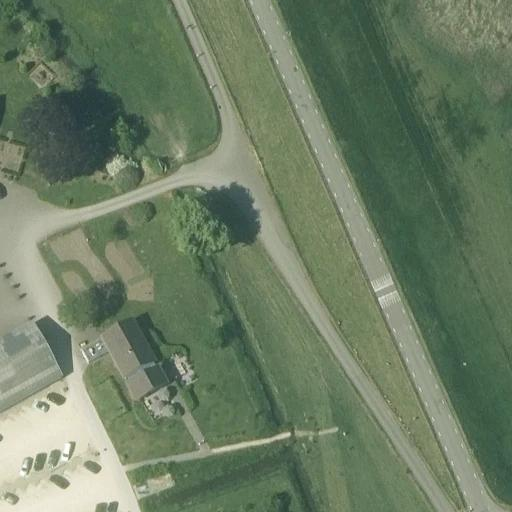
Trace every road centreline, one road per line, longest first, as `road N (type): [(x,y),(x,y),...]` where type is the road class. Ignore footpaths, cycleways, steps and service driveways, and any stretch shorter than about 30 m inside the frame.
road 1 (residential): [(175,0),(301,284),(444,511)]
road 2 (unclassified): [(257,0),(478,511)]
